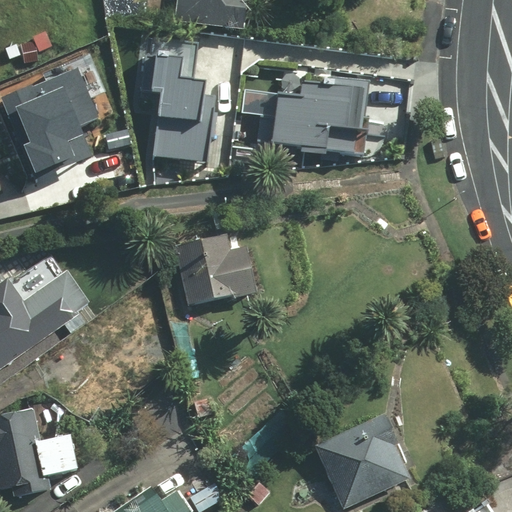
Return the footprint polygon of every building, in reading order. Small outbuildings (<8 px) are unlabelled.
[(172,0),(169,25),(236,34),(240,0),(172,0)] [(262,0),(260,34),(301,37),(304,0),(262,0)] [(42,35),(17,51),(25,65),(51,48),(42,35)] [(183,63),(141,57),(135,99),(144,101),(143,103),(151,104),(148,127),(152,127),(147,163),(204,171),(213,103),(207,102),(208,97),(203,97),(204,86),(180,83),(183,63)] [(53,84),(0,105),(0,117),(26,182),(83,159),(53,84)] [(350,143),(353,144),(359,99),(296,90),(294,105),(272,102),(270,120),(260,119),(256,146),(261,147),(260,153),(279,155),(279,153),(348,163),(350,143)] [(172,248),(186,312),(257,297),(247,249),(227,254),(224,238),(172,248)] [(0,373),(75,321),(59,298),(29,319),(3,281),(0,282),(0,373)] [(122,327),(121,329),(116,322),(87,343),(97,356),(68,391),(105,422),(159,358),(122,327)] [(198,351),(174,356),(180,384),(204,379),(198,351)] [(302,434),(280,410),(233,455),(256,479),(302,434)] [(36,448),(29,414),(0,420),(0,494),(8,493),(10,502),(46,495),(43,483),(79,476),(71,441),(36,448)] [(408,463),(387,419),(380,422),(379,420),(310,453),(338,511),(347,511),(409,482),(402,466),(408,463)] [(511,477),(511,446),(486,457),(497,484),(511,477)] [(183,511),(173,496),(160,505),(152,494),(124,511),(183,511)]
